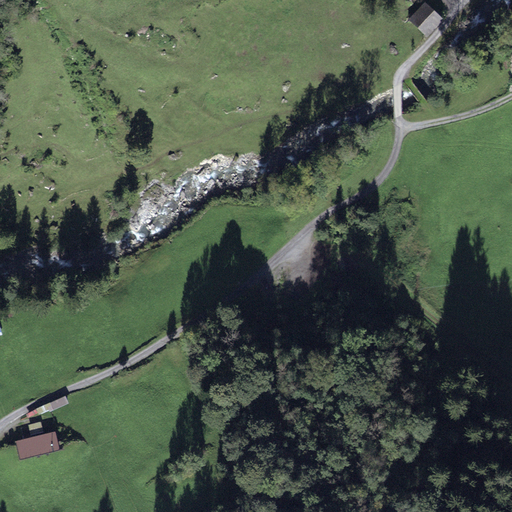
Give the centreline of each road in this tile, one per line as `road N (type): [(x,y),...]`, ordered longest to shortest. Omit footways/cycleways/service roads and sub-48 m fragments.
road 1 (track): [(281,252),(215,309),(0,425)]
road 2 (track): [(511,378),(348,250),(328,247),(307,258),(281,252)]
road 3 (track): [(401,130),(382,177),(281,252)]
road 4 (track): [(455,8),(398,78),(401,130)]
